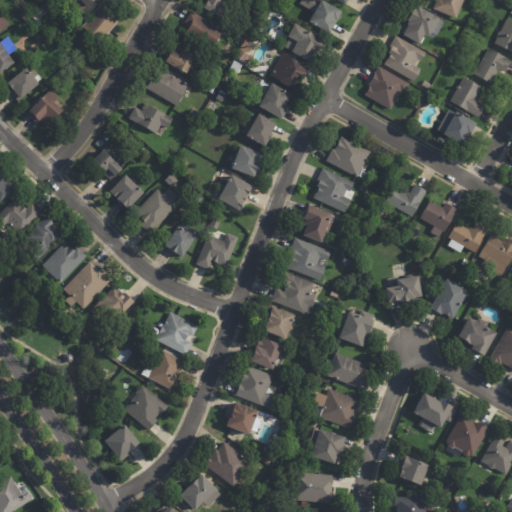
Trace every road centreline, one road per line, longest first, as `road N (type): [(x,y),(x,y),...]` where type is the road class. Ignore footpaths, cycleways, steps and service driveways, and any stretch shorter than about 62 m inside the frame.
road 1 (residential): [(102,501),(146,477),(184,431),(288,164),(384,0)]
road 2 (residential): [(0,129),(145,272),(232,313)]
road 3 (residential): [(511,407),(407,349),(364,467),(361,511)]
road 4 (residential): [(511,207),(324,99)]
road 5 (residential): [(44,173),(162,0)]
road 6 (secondary): [(107,511),(0,347)]
road 7 (secondary): [(0,395),(76,511)]
